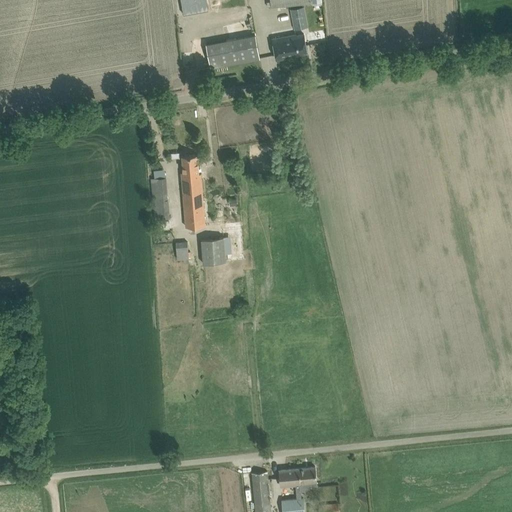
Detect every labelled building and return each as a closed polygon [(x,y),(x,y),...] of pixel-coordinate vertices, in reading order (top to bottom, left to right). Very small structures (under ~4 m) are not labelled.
[(291,9),(295,29),(308,26),(304,6),(291,9)] [(273,38),(275,49),(277,59),(295,55),(294,52),(307,50),(305,40),(304,33),(296,35),(296,34),(273,38)] [(256,34),(206,43),(211,67),(260,58),(256,34)] [(183,172),(181,172),(182,182),(186,226),(205,224),(202,182),(201,172),(199,173),(198,154),(182,155),(183,172)] [(152,178),(155,218),(169,217),(166,177),(152,178)] [(203,240),(204,265),(228,261),(226,236),(203,240)] [(177,242),(178,260),(190,259),(189,241),(177,242)] [(315,466),(280,469),(281,485),(296,484),(297,498),(301,497),(301,489),(307,489),(309,485),(317,485),(315,466)] [(251,469),(255,511),(270,511),(266,468),(251,469)] [(297,498),(282,499),(283,511),(304,511),(303,497),(301,497),(297,498)] [(339,511),(339,501),(319,503),(320,511),(339,511)]
